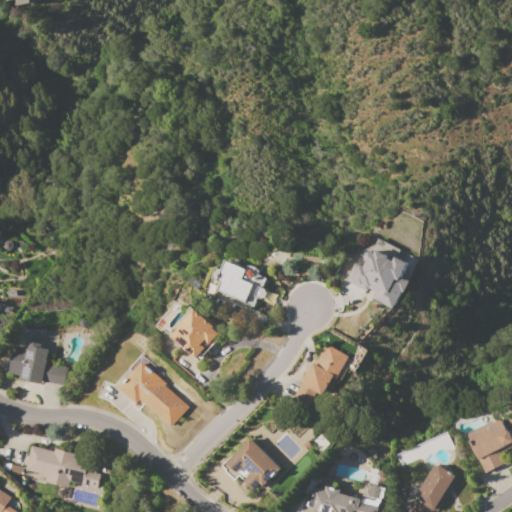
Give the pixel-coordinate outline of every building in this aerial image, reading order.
[(345,280),(354,262),(363,267),(366,261),(365,261),(364,257),(366,253),(370,252),(374,254),(376,250),(387,256),(386,258),(392,261),(394,257),(408,264),(401,277),(409,281),(403,293),(401,291),(392,309),(372,298),(375,292),(368,289),(367,291),(345,280)] [(218,291),(221,283),(212,278),(216,268),(222,271),(226,261),(246,270),(248,265),(260,270),(258,275),(267,279),(263,288),(264,289),(266,294),(264,298),(260,299),(258,299),(254,307),(218,291)] [(171,338),(179,329),(178,328),(194,309),(215,327),(213,329),(219,334),(196,360),(171,338)] [(29,341),(50,345),(46,363),(67,367),(64,386),(43,382),(42,384),(19,380),(20,376),(9,374),(13,355),(14,355),(16,346),(27,348),(29,341)] [(293,399),(303,382),(301,381),(310,365),(312,366),(314,363),(315,364),(324,347),(327,349),(329,346),(349,357),(336,380),(333,378),(321,398),(315,395),(308,408),(293,399)] [(141,363),(166,384),(164,385),(189,407),(171,428),(139,401),(135,405),(118,390),(141,363)] [(511,447),(499,454),(504,463),(485,473),(469,440),(470,439),(468,436),(501,419),(503,423),(511,413),(511,447)] [(250,438),(281,468),(263,486),(260,484),(252,491),(243,482),(251,474),(245,467),(236,475),(225,464),(250,438)] [(31,446),(54,452),(54,449),(76,454),(75,457),(97,463),(95,473),(101,475),(98,489),(70,482),(68,488),(46,483),(48,476),(25,470),(31,446)] [(431,511),(406,511),(419,500),(414,497),(435,464),(438,466),(439,465),(459,478),(437,511),(434,510),(431,511)] [(307,511),(314,487),(324,489),(325,486),(341,490),(340,493),(360,499),(361,497),(363,498),(365,492),(363,492),(365,485),(366,485),(367,483),(381,486),(377,499),(381,500),(377,511),(307,511)] [(0,511),(0,490),(11,497),(6,505),(17,511),(0,511)]
